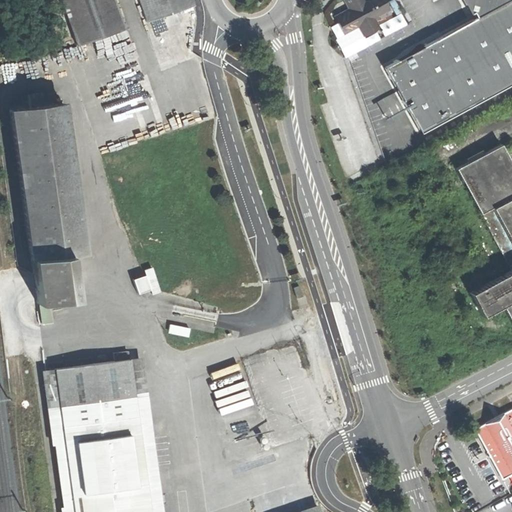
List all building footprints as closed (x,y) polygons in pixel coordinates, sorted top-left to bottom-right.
[(60,0),(76,47),(125,30),(114,0),(60,0)] [(137,0),(146,23),(193,7),(191,0),(137,0)] [(372,15),(387,8),(383,0),(343,0),(347,7),(336,13),(346,30),(357,24),(362,33),(378,25),(372,15)] [(511,0),(505,0),(471,19),(383,68),(419,134),(511,82),(511,0)] [(471,19),(505,0),(456,0),(464,13),(467,11),(471,19)] [(68,50),(74,47),(72,41),(66,44),(68,50)] [(29,92),(30,104),(43,103),(41,91),(29,92)] [(30,104),(10,107),(37,304),(74,299),(68,254),(84,252),(71,155),(63,100),(43,103),(30,104)] [(511,320),(511,163),(500,142),(455,167),(511,269),(470,292),(483,315),(503,304),(511,320)] [(149,289),(150,294),(158,291),(151,267),(142,270),(144,274),(149,289)] [(136,293),(149,289),(144,274),(132,278),(136,293)] [(291,283),(294,295),(301,293),(298,282),(291,283)] [(169,324),(167,330),(187,334),(188,328),(169,324)] [(345,355),(348,356),(343,339),(336,341),(339,349),(341,357),(345,355)] [(56,367),(74,511),(161,511),(146,397),(132,399),(127,358),(113,360),(56,367)] [(64,511),(74,511),(56,367),(45,369),(64,511)] [(511,407),(474,428),(500,478),(511,471),(511,407)] [(277,511),(305,511),(318,508),(314,499),(277,511)]
